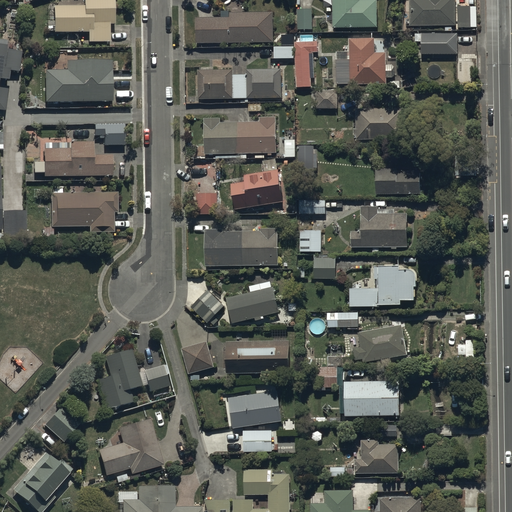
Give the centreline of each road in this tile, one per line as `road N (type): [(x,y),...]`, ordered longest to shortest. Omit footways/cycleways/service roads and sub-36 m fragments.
road 1 (residential): [(156,0),(159,248),(139,286)]
road 2 (residential): [(0,452),(139,286)]
